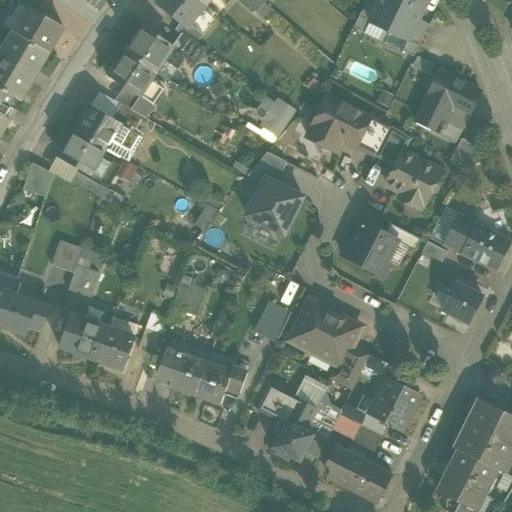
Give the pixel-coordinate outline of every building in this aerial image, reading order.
[(20,0),(19,3),(28,9),(28,8),(38,14),(38,13),(46,0),(20,0)] [(205,5),(198,0),(158,0),(157,2),(180,22),(187,27),(190,24),(205,5)] [(264,2),(261,0),(241,0),(255,12),(264,2)] [(428,0),(376,0),(367,20),(409,40),(428,0)] [(62,28),(38,13),(38,14),(28,8),(28,9),(19,3),(12,16),(9,16),(4,24),(5,27),(5,28),(13,31),(13,32),(14,32),(49,53),(64,29),(63,28),(62,28)] [(190,24),(187,27),(180,22),(176,29),(182,34),(196,43),(203,35),(190,24)] [(172,48),(142,28),(126,52),(156,73),(164,59),(172,48)] [(49,53),(14,32),(0,57),(0,88),(13,96),(21,101),(32,82),(33,83),(39,72),(38,72),(49,53)] [(205,50),(182,34),(172,48),(185,56),(184,57),(195,65),(205,50)] [(185,56),(172,48),(164,59),(177,68),(184,57),(185,56)] [(156,73),(126,52),(119,63),(116,61),(108,75),(125,86),(140,96),(141,95),(150,81),(156,73)] [(481,93),(439,71),(414,121),(438,134),(445,121),(462,129),(481,93)] [(163,90),(150,81),(141,95),(153,104),(163,90)] [(140,96),(125,86),(115,101),(121,104),(135,112),(141,102),(137,100),(140,96)] [(0,88),(0,113),(6,117),(11,108),(8,106),(13,96),(0,88)] [(267,92),(246,121),(273,141),(295,113),(267,92)] [(369,117),(328,96),(307,137),(337,153),(343,142),(355,148),(355,147),(370,118),(369,117)] [(135,112),(121,104),(112,120),(121,125),(133,131),(141,116),(135,112)] [(112,120),(90,107),(76,133),(107,150),(112,140),(121,125),(112,120)] [(6,117),(0,113),(0,136),(10,119),(6,117)] [(370,118),(355,147),(375,157),(390,127),(370,115),(369,117),(370,118)] [(133,131),(121,125),(112,140),(128,150),(137,134),(133,131)] [(411,139),(390,127),(375,157),(395,167),(403,152),(404,153),(411,139)] [(107,150),(76,133),(70,143),(67,141),(58,156),(79,168),(93,175),(101,160),(107,150)] [(477,147),(462,139),(450,162),(464,170),(477,147)] [(404,153),(403,152),(395,167),(386,185),(402,193),(399,199),(420,210),(423,204),(425,205),(430,195),(434,193),(437,187),(436,183),(442,172),(404,153)] [(70,184),(77,172),(79,168),(58,156),(49,173),(54,175),(70,184)] [(122,159),(115,174),(129,180),(135,165),(122,159)] [(101,160),(93,175),(106,183),(115,166),(101,160)] [(46,198),(54,175),(49,173),(32,164),(23,190),(46,198)] [(77,172),(70,184),(95,196),(101,186),(77,172)] [(302,196),(264,178),(246,215),(284,234),(302,196)] [(511,241),(459,214),(442,245),(496,273),(511,241)] [(384,234),(362,223),(352,242),(347,244),(341,255),(368,268),(370,274),(378,278),(385,275),(388,268),(387,262),(397,242),(398,241),(384,234)] [(421,240),(389,223),(384,234),(398,241),(397,242),(415,252),(421,240)] [(83,249),(61,241),(52,266),(74,274),(83,249)] [(447,252),(427,242),(421,253),(441,263),(447,252)] [(99,276),(76,268),(68,291),(91,299),(99,276)] [(483,298),(434,272),(428,284),(449,295),(441,309),(470,324),(483,298)] [(426,291),(407,281),(399,297),(417,307),(426,291)] [(204,292),(181,283),(172,308),(195,317),(204,292)] [(0,325),(11,294),(0,289),(0,325)] [(37,303),(11,294),(0,325),(25,335),(29,324),(37,303)] [(361,328),(310,301),(290,340),(309,350),(311,347),(338,361),(343,363),(352,346),(361,328)] [(290,312),(269,302),(254,333),(275,343),(290,312)] [(50,308),(37,303),(29,324),(42,328),(50,308)] [(84,320),(72,316),(61,347),(72,352),(84,320)] [(139,326),(114,317),(109,329),(135,338),(139,326)] [(109,329),(84,320),(72,352),(98,361),(109,329)] [(157,332),(146,328),(138,350),(149,354),(157,332)] [(135,338),(109,329),(98,361),(123,370),(135,338)] [(352,346),(343,363),(338,361),(329,379),(350,390),(358,374),(359,375),(363,366),(369,355),(352,346)] [(182,354),(167,349),(158,375),(172,380),(182,354)] [(207,363),(182,354),(172,380),(170,387),(196,396),(207,363)] [(390,365),(369,355),(363,366),(384,377),(390,365)] [(232,372),(207,363),(196,396),(220,405),(226,389),(232,372)] [(233,372),(226,389),(240,394),(247,373),(233,368),(232,372),(233,372)] [(420,394),(388,378),(369,416),(387,425),(401,432),(420,394)] [(304,379),(294,397),(291,396),(275,428),(280,431),(271,448),(300,463),(305,453),(315,435),(306,430),(317,409),(316,409),(319,404),(326,391),(304,379)] [(511,416),(508,414),(478,400),(454,448),(497,470),(504,473),(511,457),(511,416)] [(340,415),(319,404),(316,409),(317,409),(306,430),(315,435),(305,453),(317,459),(340,415)] [(369,416),(365,414),(360,424),(360,425),(382,436),(387,425),(369,416)] [(382,436),(360,425),(350,445),(371,456),(382,436)] [(393,475),(335,446),(326,463),(341,471),(336,482),(378,504),(393,475)] [(497,470),(458,450),(438,491),(460,502),(477,511),(497,470)] [(479,511),(477,511),(460,502),(454,511),(479,511)]
